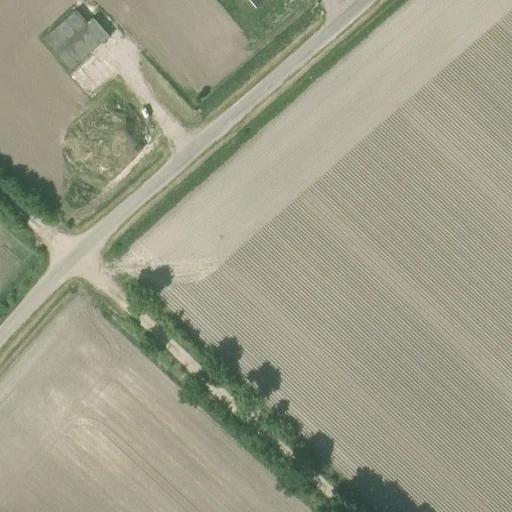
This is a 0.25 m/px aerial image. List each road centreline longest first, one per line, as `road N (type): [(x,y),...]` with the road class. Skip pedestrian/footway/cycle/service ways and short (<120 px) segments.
road 1 (unclassified): [(0,344),(74,258),(370,0)]
road 2 (track): [(0,193),(348,511)]
